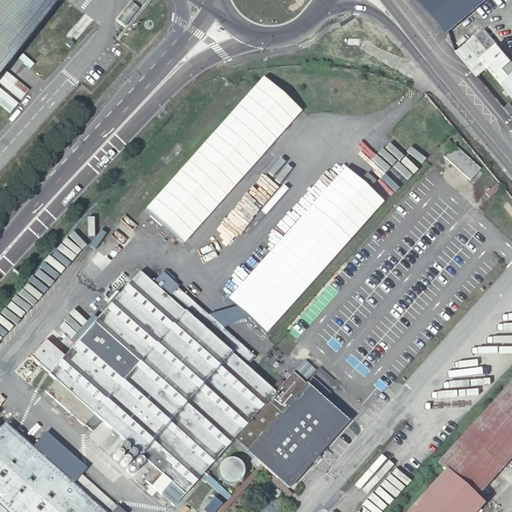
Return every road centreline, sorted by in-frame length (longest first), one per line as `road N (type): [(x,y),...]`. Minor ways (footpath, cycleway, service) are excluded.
road 1 (secondary): [(143,95),(0,260)]
road 2 (unclassified): [(372,0),(511,162)]
road 3 (secondary): [(143,95),(193,58),(255,33)]
